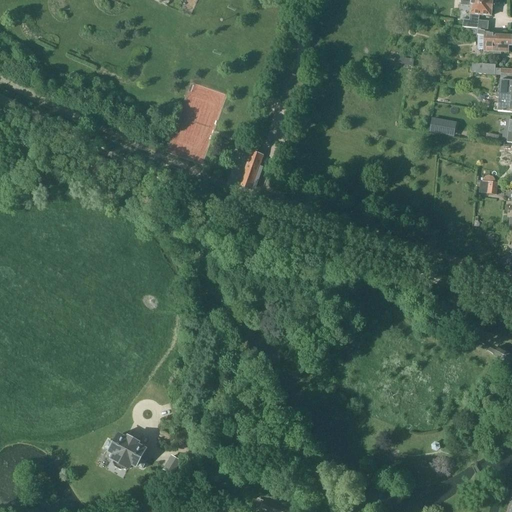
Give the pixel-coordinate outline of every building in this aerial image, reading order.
[(491,16),(492,0),(458,0),(471,1),(470,21),(464,20),(463,28),(478,29),(480,15),(491,16)] [(485,32),(478,31),(478,35),(484,36),(484,51),(508,52),(509,46),(511,46),(511,37),(495,36),(495,34),(485,34),(485,32)] [(496,66),(477,64),(477,74),(495,76),(496,66)] [(511,70),(501,69),(501,81),(500,81),(499,94),(511,95),(511,70)] [(298,77),(287,73),(277,100),(288,104),(298,77)] [(511,95),(499,94),(498,112),(511,113),(511,95)] [(443,121),(432,119),(429,132),(441,134),(443,121)] [(249,159),(240,186),(252,190),(264,156),(259,154),(261,147),(248,142),(243,157),(249,159)] [(487,194),(488,182),(481,182),(479,193),(487,194)] [(499,184),(488,182),(487,194),(497,195),(499,184)] [(511,362),(511,354),(498,347),(494,356),(511,365),(511,362)] [(127,440),(119,435),(114,444),(109,441),(105,448),(110,451),(110,452),(115,455),(112,460),(114,461),(113,463),(115,468),(120,470),(126,470),(127,468),(129,469),(131,464),(136,467),(137,466),(143,469),(146,462),(141,459),(146,450),(137,445),(139,443),(129,437),(127,440)] [(180,461),(173,457),(164,470),(172,475),(180,461)] [(289,511),(290,511),(264,501),(261,509),(268,511),(289,511)]
